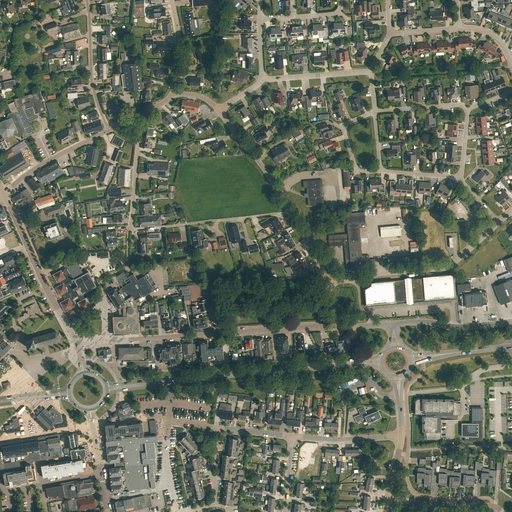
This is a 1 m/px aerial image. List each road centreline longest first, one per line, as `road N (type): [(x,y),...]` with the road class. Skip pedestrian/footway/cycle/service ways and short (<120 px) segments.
road 1 (residential): [(106,340),(338,325)]
road 2 (primary): [(170,381),(380,361)]
road 3 (unclassified): [(326,282),(274,185),(217,111)]
road 4 (tertiary): [(78,346),(4,195)]
road 5 (track): [(129,230),(289,211)]
road 6 (residential): [(326,282),(442,267),(469,248)]
road 7 (residential): [(108,130),(92,83),(86,0)]
road 8 (unclassified): [(108,130),(32,169),(4,195)]
